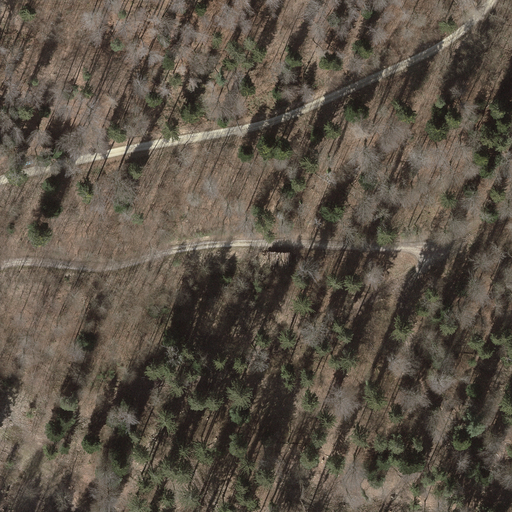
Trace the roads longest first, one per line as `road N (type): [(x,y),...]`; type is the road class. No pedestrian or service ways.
road 1 (track): [(494,0),(444,45),(332,100),(263,124),(0,180)]
road 2 (track): [(0,263),(101,267),(239,243),(445,250)]
road 3 (track): [(445,250),(332,327),(186,382)]
